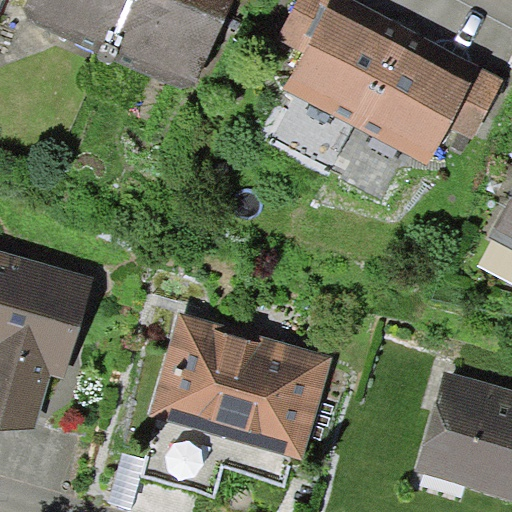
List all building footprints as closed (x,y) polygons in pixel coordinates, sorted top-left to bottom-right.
[(26,0),(24,5),(32,20),(102,52),(99,55),(112,61),(114,57),(183,86),(198,80),(233,0),(26,0)] [(302,51),(329,0),(296,0),(277,38),(302,51)] [(282,89),(357,128),(409,30),(353,0),(329,0),(302,51),(282,89)] [(478,65),(409,30),(357,128),(426,164),(447,124),(478,65)] [(505,79),(478,65),(447,124),(473,136),(505,79)] [(511,192),(489,237),(493,239),(511,249),(511,192)] [(511,280),(511,249),(493,239),(480,264),(511,280)] [(95,275),(0,247),(0,427),(36,428),(49,372),(64,377),(95,275)] [(333,356),(179,310),(148,412),(302,458),(333,356)] [(511,387),(445,368),(416,469),(511,496),(511,387)]
